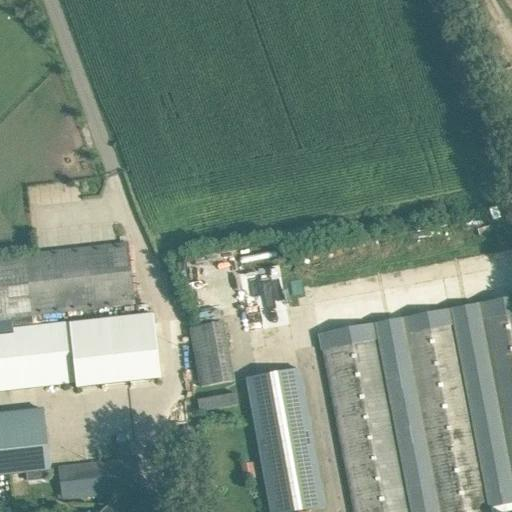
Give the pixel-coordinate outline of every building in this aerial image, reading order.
[(34,253),(0,256),(0,321),(12,320),(32,316),(96,309),(113,308),(125,306),(135,305),(128,243),(34,253)] [(511,298),(476,305),(511,494),(511,298)] [(511,494),(476,305),(400,320),(436,511),(492,511),(492,509),(511,505),(511,494)] [(13,333),(0,334),(0,392),(75,385),(76,389),(161,380),(153,312),(79,320),(33,325),(32,316),(12,320),(13,333)] [(436,511),(400,320),(320,335),(353,511),(436,511)] [(199,387),(234,380),(223,322),(188,329),(199,387)] [(299,370),(250,379),(273,511),(302,511),(324,508),(299,370)] [(200,412),(238,405),(236,393),(198,400),(200,412)] [(0,476),(50,471),(44,410),(0,414),(0,476)] [(138,459),(59,467),(62,500),(141,491),(138,459)] [(175,493),(175,505),(197,504),(196,491),(175,493)]
